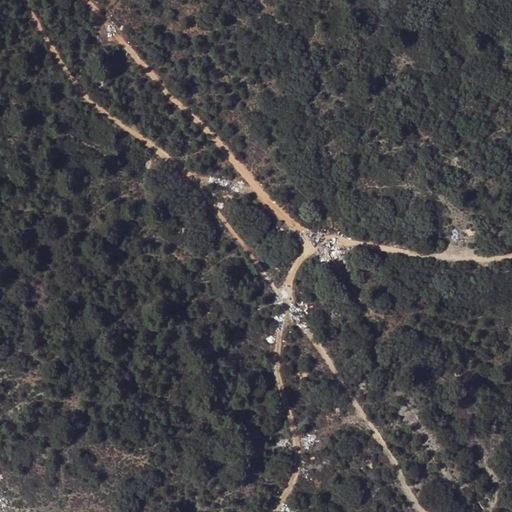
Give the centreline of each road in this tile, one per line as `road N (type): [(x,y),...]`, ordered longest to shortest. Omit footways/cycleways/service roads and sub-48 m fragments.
road 1 (track): [(24,0),(82,91),(191,180),(320,351),(426,511)]
road 2 (track): [(77,0),(294,224),(321,242),(511,256)]
road 3 (track): [(321,242),(289,273),(283,301),(275,376),(297,483),(272,511)]
